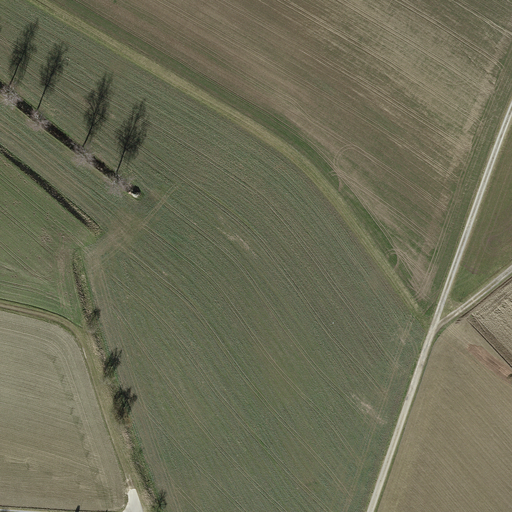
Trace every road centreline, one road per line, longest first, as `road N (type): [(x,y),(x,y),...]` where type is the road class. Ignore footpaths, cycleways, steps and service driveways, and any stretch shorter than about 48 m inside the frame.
road 1 (track): [(0,305),(57,320),(82,338),(141,511)]
road 2 (track): [(511,110),(434,328)]
road 3 (track): [(434,328),(370,511)]
